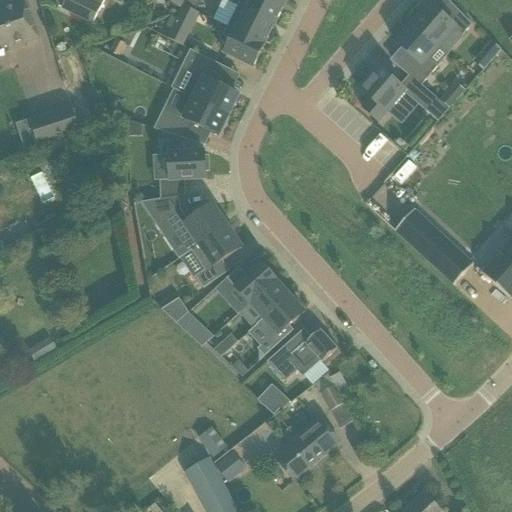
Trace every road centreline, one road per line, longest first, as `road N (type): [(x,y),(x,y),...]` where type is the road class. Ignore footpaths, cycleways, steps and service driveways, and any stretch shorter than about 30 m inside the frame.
road 1 (residential): [(455,425),(258,210),(245,184),(250,143),(320,0)]
road 2 (residential): [(347,511),(455,425)]
